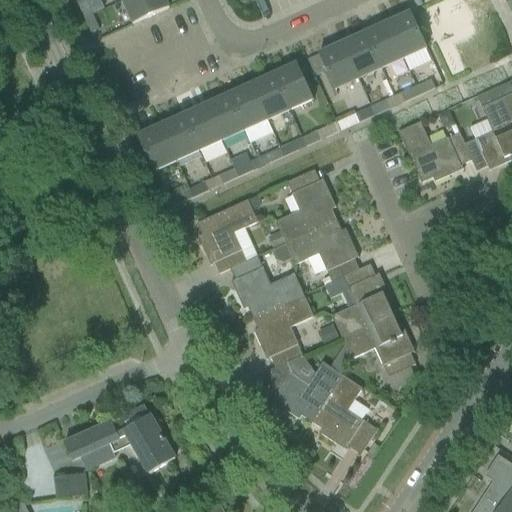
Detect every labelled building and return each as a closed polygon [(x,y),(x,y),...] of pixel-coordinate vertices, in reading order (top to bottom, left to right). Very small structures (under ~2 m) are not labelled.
[(85,0),(75,0),(76,2),(78,5),(84,20),(93,16),(86,1),(85,0)] [(165,0),(127,0),(122,2),(133,26),(169,9),(165,0)] [(410,13),(387,24),(404,61),(427,50),(410,13)] [(93,16),(84,20),(91,35),(99,31),(93,16)] [(387,24),(365,34),(381,71),(404,61),(387,24)] [(342,44),(359,81),(381,71),(365,34),(342,44)] [(319,55),(336,92),(359,81),(342,44),(319,55)] [(297,65),(273,75),(290,112),(314,102),(305,83),(297,65)] [(273,75),(251,86),(268,122),(290,112),(273,75)] [(416,88),(420,97),(436,90),(432,81),(416,88)] [(498,89),(511,118),(511,87),(510,83),(498,89)] [(251,86),(228,96),(245,133),(268,122),(251,86)] [(416,88),(401,95),(405,104),(420,97),(416,88)] [(472,162),(477,173),(497,164),(499,168),(511,162),(511,118),(498,89),(477,98),(482,109),(487,122),(471,129),(476,141),(464,146),(472,162)] [(228,96),(206,106),(222,143),(245,133),(228,96)] [(386,102),(371,109),(375,117),(390,111),(386,102)] [(206,106),(183,116),(200,153),(222,143),(206,106)] [(337,125),(341,133),(375,117),(371,109),(356,116),(355,112),(335,121),(337,125)] [(439,118),(445,131),(456,125),(450,113),(439,118)] [(183,116),(160,126),(177,163),(200,153),(183,116)] [(398,134),(422,185),(433,180),(435,184),(453,176),(451,172),(472,162),(464,146),(460,135),(431,148),(421,124),(398,134)] [(160,126),(137,137),(154,174),(177,163),(160,126)] [(317,134),(303,140),(306,148),(321,142),(317,134)] [(295,144),(280,150),(284,158),(299,152),(295,144)] [(280,150),(266,157),(269,165),(284,158),(280,150)] [(238,159),(231,162),(235,171),(239,179),(255,172),(251,164),(247,154),(238,159)] [(235,171),(220,178),(223,186),(239,179),(235,171)] [(299,213),(275,224),(280,234),(285,245),(337,222),(332,211),(336,209),(328,191),(323,192),(314,172),(286,185),(299,213)] [(191,191),(190,191),(193,199),(208,192),(209,192),(205,185),(191,191)] [(164,196),(165,199),(170,208),(170,210),(186,203),(180,189),(164,196)] [(248,202),(253,214),(259,211),(262,203),(259,197),(248,202)] [(248,202),(197,225),(202,237),(198,239),(206,257),(210,255),(214,265),(220,276),(230,271),(258,259),(253,247),(242,252),(234,235),(258,224),(253,214),(248,202)] [(337,222),(285,245),(295,267),(309,261),(316,276),(326,272),(327,273),(330,279),(323,282),(325,288),(333,284),(344,280),(343,279),(359,272),(359,271),(350,251),(354,249),(346,231),(342,233),(337,222)] [(269,239),(274,251),(285,245),(280,234),(269,239)] [(286,246),(272,253),(276,262),(284,265),(292,261),(286,246)] [(258,259),(230,271),(240,291),(235,293),(244,311),(248,309),(253,321),(305,298),(295,276),(271,287),(263,269),(263,270),(258,259)] [(355,308),(332,318),(342,340),(393,316),(388,305),(392,304),(384,285),(380,287),(370,266),(359,271),(359,272),(343,279),(344,280),(348,290),(348,291),(355,308)] [(305,298),(253,321),(258,331),(254,333),(262,352),(266,350),(275,370),(276,371),(288,365),(303,358),(298,347),(291,330),(314,319),(305,298)] [(383,367),(388,379),(415,366),(406,346),(410,344),(402,325),(398,327),(393,316),(342,340),(351,361),(375,350),(383,368),(383,367)] [(318,333),(324,346),(339,339),(333,326),(318,333)] [(275,370),(264,375),(276,401),(285,406),(282,410),(299,421),(301,418),(312,424),(343,378),(323,365),(309,386),(293,376),(288,365),(276,371),(275,370)] [(343,378),(312,424),(321,431),(319,435),(336,446),(338,442),(361,457),(377,432),(362,422),(369,411),(355,402),(362,390),(343,378)] [(417,383),(412,385),(416,397),(424,386),(421,378),(416,380),(417,383)] [(145,408),(64,445),(72,463),(80,459),(86,472),(105,463),(116,458),(114,454),(113,451),(131,442),(133,446),(150,475),(158,470),(175,460),(145,408)] [(511,424),(511,423),(502,437),(511,443),(511,442),(511,424)] [(368,454),(374,458),(381,449),(375,445),(368,454)] [(511,511),(511,466),(498,457),(486,477),(494,482),(474,511),(511,511)] [(54,479),(57,501),(77,499),(88,498),(85,476),(74,476),(54,479)]
